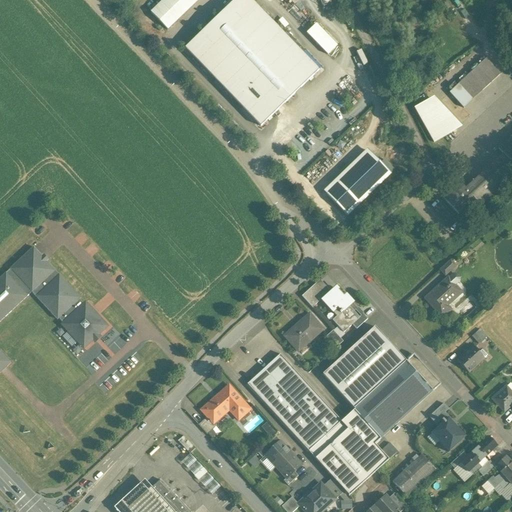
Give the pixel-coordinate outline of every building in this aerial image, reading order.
[(163,0),(151,13),(167,30),(198,0),(163,0)] [(319,70),(250,0),(234,0),(185,48),(260,127),(319,70)] [(329,0),(319,0),(323,8),(331,4),(329,0)] [(486,60),(458,85),(473,100),(500,75),(486,60)] [(473,100),(458,85),(449,93),(463,109),(473,100)] [(410,106),(429,143),(454,130),(435,93),(410,106)] [(511,136),(498,149),(503,155),(511,164),(511,136)] [(390,175),(366,150),(324,191),(348,215),(390,175)] [(511,164),(503,155),(465,188),(482,206),(511,178),(511,164)] [(463,191),(458,186),(444,199),(465,222),(482,206),(465,188),(463,191)] [(59,276),(55,271),(33,248),(10,270),(6,274),(0,279),(0,374),(11,364),(0,352),(0,322),(27,297),(32,293),(36,297),(57,321),(59,319),(64,324),(63,324),(67,328),(65,329),(70,334),(71,333),(77,339),(76,341),(80,345),(82,344),(84,347),(90,341),(91,342),(100,334),(99,333),(105,327),(102,325),(104,323),(99,319),(98,320),(92,313),(93,312),(89,307),(87,309),(84,305),(79,300),(81,299),(59,276)] [(451,260),(440,270),(445,276),(457,266),(451,260)] [(448,277),(424,298),(442,318),(451,310),(448,306),(462,293),(448,277)] [(330,292),(319,280),(301,297),(312,309),(313,308),(312,308),(330,292)] [(345,298),(338,290),(336,288),(323,301),(328,307),(337,316),(332,321),(343,333),(352,325),(360,318),(359,318),(354,312),(357,308),(346,296),(345,298)] [(360,318),(352,325),(356,329),(367,319),(363,314),(359,318),(360,318)] [(309,315),(285,336),(298,351),(322,330),(309,315)] [(374,327),(323,375),(354,409),(406,362),(374,327)] [(480,329),(472,337),(478,344),(486,336),(480,329)] [(333,331),(326,337),(336,348),(343,342),(333,331)] [(473,346),(457,361),(468,373),(484,358),(487,355),(482,350),(479,353),(473,346)] [(341,421),(280,355),(256,376),(253,373),(250,376),(253,379),(247,385),(309,452),(309,451),(341,422),(341,421)] [(440,384),(417,358),(410,358),(406,362),(426,384),(432,392),(440,384)] [(406,362),(354,409),(354,410),(374,431),(381,438),(432,392),(426,384),(406,362)] [(229,386),(201,410),(207,417),(213,425),(214,424),(230,410),(239,419),(238,420),(238,421),(250,410),(229,386)] [(511,391),(509,394),(504,389),(497,395),(500,398),(495,402),(504,412),(511,406),(511,407),(511,391)] [(443,404),(431,415),(436,420),(436,421),(444,414),(448,409),(443,404)] [(354,410),(341,421),(341,422),(309,451),(309,452),(349,496),(389,460),(374,444),(380,439),(381,438),(374,431),(354,410)] [(444,414),(436,421),(436,420),(433,422),(438,427),(431,434),(427,438),(434,446),(438,442),(448,453),(465,437),(444,414)] [(207,417),(198,425),(207,434),(216,427),(214,424),(213,425),(207,417)] [(179,440),(191,453),(196,448),(185,435),(179,440)] [(489,437),(477,448),(485,457),(486,457),(497,446),(489,437)] [(272,448),(265,455),(265,456),(276,467),(291,453),(280,442),(272,448)] [(389,443),(381,451),(389,460),(397,452),(389,443)] [(268,444),(258,454),(263,458),(265,456),(265,455),(272,448),(268,444)] [(485,457),(477,448),(472,453),(480,461),(485,457)] [(463,452),(450,465),(454,469),(460,464),(467,457),(463,452)] [(291,453),(276,467),(286,478),(287,479),(294,472),(302,465),(291,453)] [(467,457),(460,464),(468,473),(469,472),(478,464),(480,462),(480,461),(472,453),(467,457)] [(190,454),(181,462),(188,469),(196,462),(190,454)] [(435,470),(422,455),(392,482),(406,497),(435,470)] [(511,462),(506,456),(501,461),(499,459),(494,464),(496,466),(495,467),(501,473),(505,478),(506,479),(511,472),(511,462)] [(196,462),(188,469),(195,476),(203,469),(196,462)] [(482,468),(478,471),(482,476),(492,467),(488,463),(482,468)] [(478,464),(469,472),(473,476),(478,471),(482,468),(478,464)] [(203,469),(195,477),(198,480),(207,472),(203,469)] [(294,472),(287,479),(286,478),(284,481),(288,486),(298,476),(294,472)] [(213,480),(207,473),(199,480),(205,488),(213,480)] [(499,485),(505,478),(501,473),(494,478),(492,476),(487,481),(494,488),(494,489),(495,488),(499,485)] [(505,478),(499,485),(503,490),(510,484),(506,479),(505,478)] [(344,492),(332,479),(323,486),(335,500),(344,492)] [(189,511),(160,480),(150,490),(169,511),(189,511)] [(213,480),(205,488),(212,495),(220,487),(213,480)] [(494,488),(487,481),(481,486),(488,494),(494,488)] [(169,511),(150,490),(143,482),(114,508),(117,511),(169,511)] [(320,483),(298,504),(305,511),(321,511),(335,500),(323,486),(320,483)] [(503,490),(499,485),(495,488),(500,493),(504,490),(503,490)] [(400,511),(406,507),(394,493),(388,499),(398,511),(397,511),(398,511),(400,511)] [(388,499),(385,497),(374,506),(379,511),(396,511),(397,511),(398,511),(388,499)] [(340,498),(339,506),(350,506),(350,498),(340,498)]
